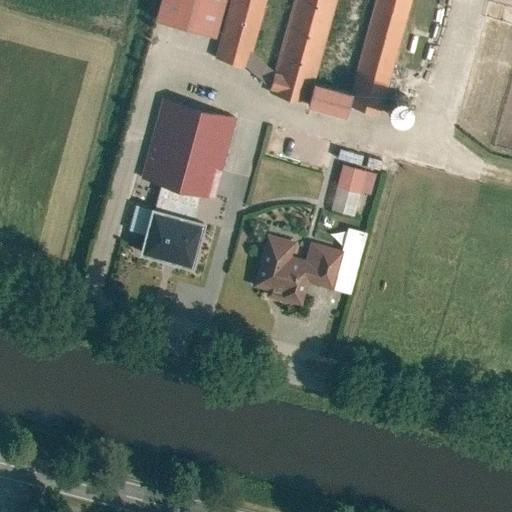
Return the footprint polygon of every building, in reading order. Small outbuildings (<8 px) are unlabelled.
[(232,0),(170,0),(166,16),(224,31),(232,0)] [(234,0),(220,54),(253,63),(269,0),(234,0)] [(342,0),(299,0),(278,85),(317,95),(322,76),(342,0)] [(413,0),(379,0),(358,85),(353,104),(384,112),(413,0)] [(358,85),(322,76),(317,95),(353,104),(358,85)] [(236,112),(168,94),(147,173),(165,177),(204,188),(215,191),(236,112)] [(369,166),(348,160),(342,182),(363,187),(369,166)] [(165,177),(158,203),(198,213),(204,188),(165,177)] [(357,209),(363,187),(342,182),(336,204),(357,209)] [(198,213),(158,203),(146,249),(202,264),(214,217),(198,213)] [(297,237),(269,229),(256,279),(277,285),(275,293),(303,300),(310,275),(315,257),(293,252),(297,237)] [(336,282),(346,246),(320,239),(315,257),(310,275),(336,282)]
